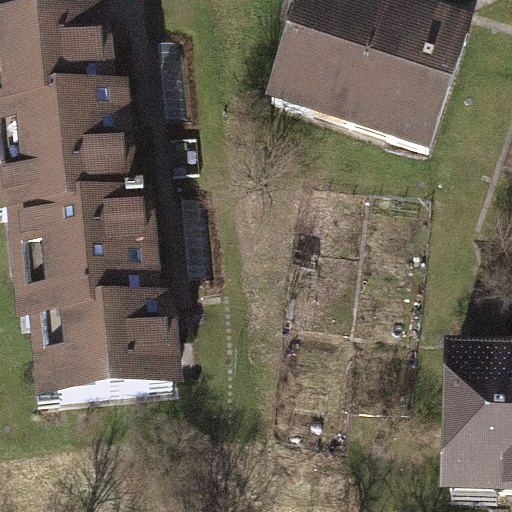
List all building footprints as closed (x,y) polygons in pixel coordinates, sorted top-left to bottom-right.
[(475,23),(405,0),(298,0),(265,100),(431,155),(475,23)] [(107,9),(0,18),(0,215),(6,215),(137,202),(128,108),(125,87),(115,88),(107,9)] [(182,44),(160,46),(167,121),(188,119),(182,44)] [(137,202),(6,215),(16,327),(25,327),(33,406),(182,392),(173,299),(172,283),(156,285),(149,202),(137,202)] [(206,203),(184,204),(190,278),(211,277),(206,203)] [(511,345),(444,344),(440,494),(511,495),(511,345)]
